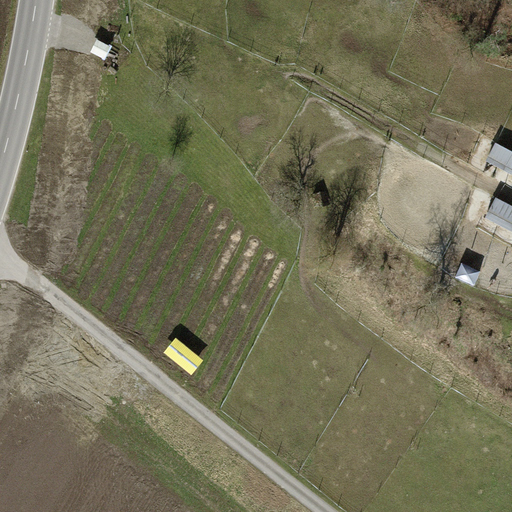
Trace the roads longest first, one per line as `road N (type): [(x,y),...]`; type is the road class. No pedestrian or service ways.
road 1 (track): [(322,511),(0,261)]
road 2 (primary): [(0,182),(38,0)]
